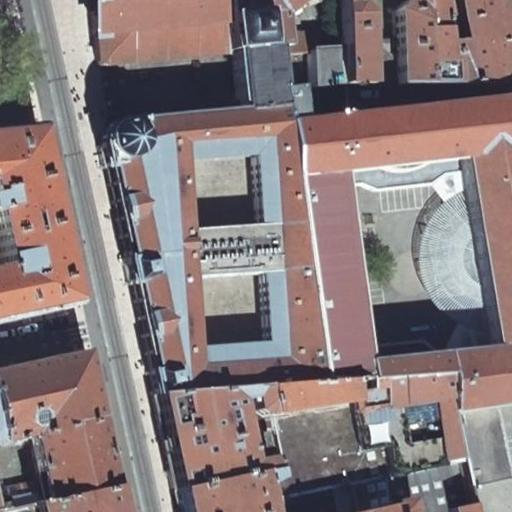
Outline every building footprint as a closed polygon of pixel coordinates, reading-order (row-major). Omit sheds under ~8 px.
[(89,0),(90,2),(96,65),(108,63),(230,48),(281,41),(279,17),(304,1),(303,0),(89,0)] [(336,0),(339,50),(340,85),(345,85),(494,85),(511,80),(511,66),(510,58),(497,0),(336,0)] [(306,34),(291,36),(292,55),(308,53),(308,52),(306,34)] [(314,384),(436,375),(454,462),(464,511),(504,511),(482,408),(511,403),(511,163),(510,154),(511,153),(511,97),(347,118),(345,85),(340,85),(309,89),(291,90),(290,89),(276,90),(273,48),(281,47),(281,41),(230,48),(239,113),(278,109),(314,384)] [(339,50),(308,52),(308,53),(309,89),(340,85),(339,50)] [(222,114),(112,124),(109,125),(106,125),(104,127),(101,128),(100,130),(98,133),(96,136),(96,139),(96,141),(96,142),(96,144),(96,145),(97,148),(122,266),(123,272),(126,284),(150,396),(300,385),(314,384),(278,109),(239,113),(222,114)] [(0,320),(71,305),(33,133),(32,129),(0,132),(0,320)] [(82,353),(0,370),(0,442),(27,437),(37,480),(42,503),(111,488),(82,353)] [(380,445),(382,477),(454,462),(436,375),(314,384),(150,396),(171,491),(380,445)] [(385,511),(382,477),(380,445),(171,491),(175,511),(385,511)] [(385,511),(464,511),(454,462),(382,477),(385,511)] [(0,511),(30,505),(42,503),(37,480),(0,487),(0,511)] [(42,503),(30,505),(31,511),(116,511),(111,488),(42,503)]
